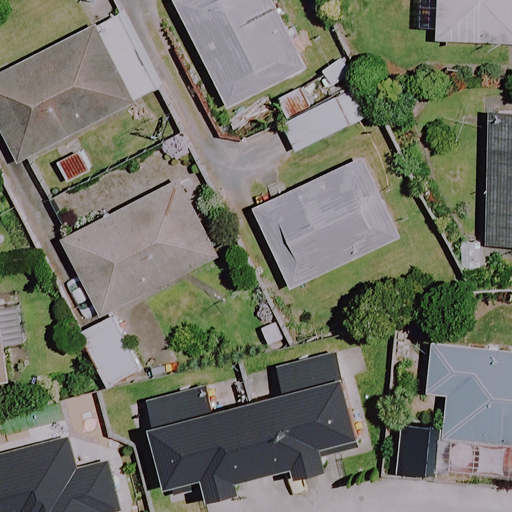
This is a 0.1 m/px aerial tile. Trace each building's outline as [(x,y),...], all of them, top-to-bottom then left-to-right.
[(272,0),(180,0),(171,5),(224,108),(306,66),(272,0)] [(511,0),(415,0),(414,32),(436,33),(436,40),(511,43),(511,0)] [(101,26),(0,79),(0,125),(21,165),(141,102),(101,26)] [(355,123),(342,97),(282,128),(295,154),(355,123)] [(511,111),(489,111),(482,244),(511,245),(511,111)] [(362,151),(251,210),(293,290),(405,231),(362,151)] [(177,179),(61,240),(101,316),(217,255),(177,179)] [(0,383),(14,382),(1,298),(0,298),(0,383)] [(142,371),(113,317),(78,336),(107,390),(142,371)] [(511,352),(435,345),(430,393),(445,395),(441,440),(511,446),(511,352)] [(290,464),(293,476),(328,467),(325,455),(358,447),(334,355),(282,368),(288,393),(143,430),(163,508),(206,497),(241,489),(238,477),(290,464)] [(0,511),(117,511),(121,511),(108,464),(75,473),(67,441),(0,459),(0,511)]
